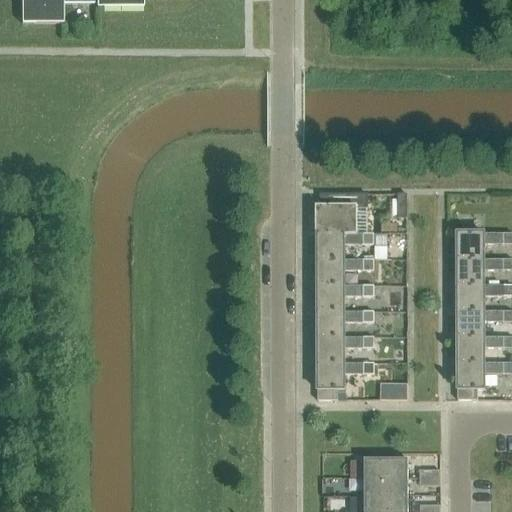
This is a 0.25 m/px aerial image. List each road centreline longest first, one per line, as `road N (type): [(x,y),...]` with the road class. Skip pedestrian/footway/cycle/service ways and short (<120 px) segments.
road 1 (residential): [(282,511),(281,85)]
road 2 (residential): [(511,423),(458,423),(458,511)]
